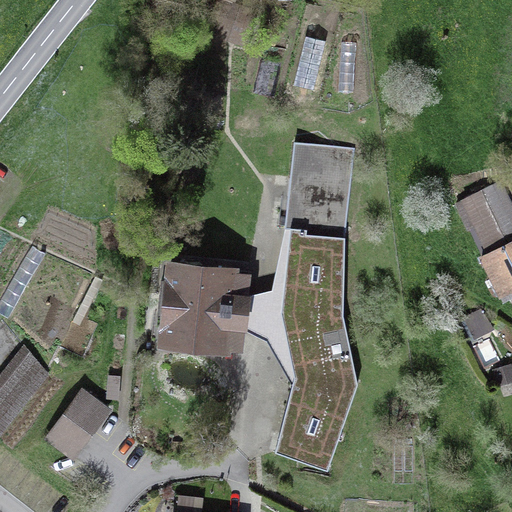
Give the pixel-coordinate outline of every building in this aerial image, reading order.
[(245,44),(255,10),(230,4),(231,0),(215,0),(206,33),(245,44)] [(285,227),(290,228),(344,237),(354,148),(294,141),(285,227)] [(464,200),(489,252),(511,241),(511,206),(500,182),(464,200)] [(290,228),(281,310),(343,314),(344,237),(290,228)] [(511,289),(511,241),(489,252),(481,256),(501,295),(511,289)] [(0,308),(12,315),(46,249),(33,242),(0,306),(0,308)] [(239,348),(247,274),(234,272),(234,270),(170,263),(162,342),(225,348),(226,346),(239,348)] [(357,383),(343,314),(281,310),(294,375),(275,450),(327,469),(357,383)] [(480,312),(468,318),(476,335),(488,329),(480,312)] [(0,433),(47,374),(29,352),(14,371),(6,365),(0,373),(0,433)] [(511,371),(509,364),(494,368),(498,383),(511,379),(511,371)] [(72,455),(107,408),(84,391),(49,438),(72,455)] [(138,411),(137,426),(157,429),(158,413),(138,411)]
